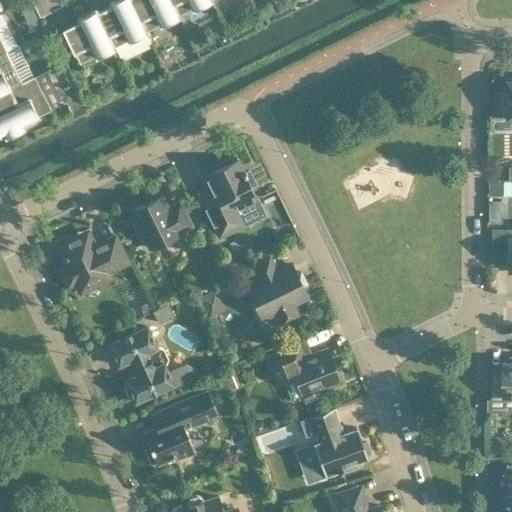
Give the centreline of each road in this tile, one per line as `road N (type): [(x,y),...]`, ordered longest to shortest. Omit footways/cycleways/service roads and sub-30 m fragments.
road 1 (residential): [(511,29),(470,37),(472,315)]
road 2 (residential): [(130,511),(0,228)]
road 3 (residential): [(372,363),(257,124),(240,107)]
road 4 (residential): [(0,226),(240,107)]
road 5 (unknown): [(486,511),(472,315)]
road 6 (residential): [(416,511),(372,363)]
